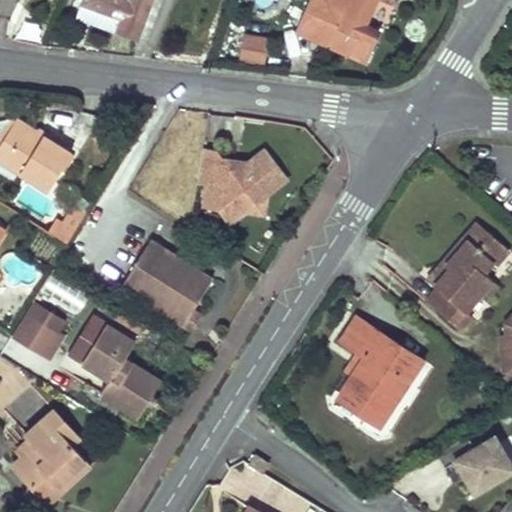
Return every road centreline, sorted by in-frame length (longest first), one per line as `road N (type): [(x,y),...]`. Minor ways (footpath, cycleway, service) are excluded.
road 1 (tertiary): [(421,112),(163,511)]
road 2 (residential): [(421,112),(0,63)]
road 3 (unclassified): [(495,0),(421,112)]
